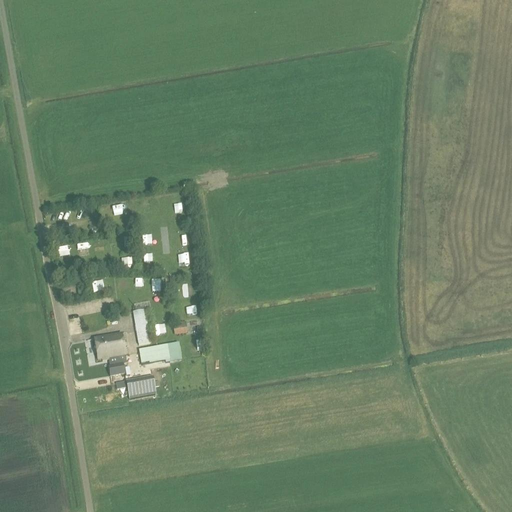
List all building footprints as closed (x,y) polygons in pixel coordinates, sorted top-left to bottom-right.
[(187,332),(186,323),(173,324),(175,335),(186,333),(186,332),(187,332)] [(109,361),(110,367),(123,365),(123,366),(126,365),(125,358),(121,335),(94,340),(97,361),(102,360),(102,362),(109,361)] [(167,346),(139,350),(141,365),(169,360),(170,363),(181,361),(179,344),(167,346)] [(124,375),(123,366),(123,365),(110,367),(108,367),(110,377),(124,375)] [(149,397),(155,396),(152,378),(146,379),(149,397)] [(129,400),(135,399),(132,382),(126,383),(129,400)]
